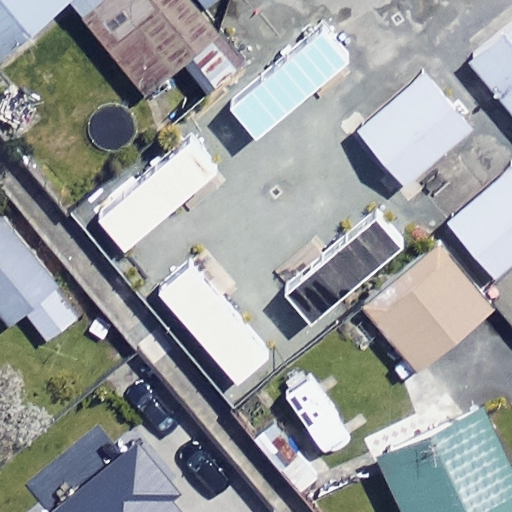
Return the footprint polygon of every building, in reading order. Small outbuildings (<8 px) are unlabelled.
[(0,0),(0,57),(69,0),(76,0),(151,89),(193,54),(215,79),(236,61),(184,0),(0,0)] [(223,0),(206,0),(214,8),(223,0)] [(511,28),(475,58),(511,103),(511,28)] [(475,123),(429,69),(363,126),(409,180),(475,123)] [(271,151),(243,112),(199,144),(228,183),(271,151)] [(370,167),(339,131),(299,165),(330,201),(370,167)] [(318,205),(281,166),(238,207),(275,246),(318,205)] [(511,261),(511,166),(454,218),(501,271),(511,261)] [(202,248),(162,206),(112,252),(188,333),(254,271),(218,233),(202,248)] [(84,311),(8,213),(0,219),(0,305),(12,322),(27,310),(49,338),(84,311)] [(403,255),(370,213),(297,271),(331,313),(403,255)] [(500,301),(441,233),(365,299),(424,367),(500,301)] [(320,323),(289,285),(233,332),(264,370),(320,323)] [(511,511),(511,456),(488,405),(385,453),(413,511),(511,511)] [(52,511),(180,511),(173,503),(183,494),(137,441),(52,511)]
